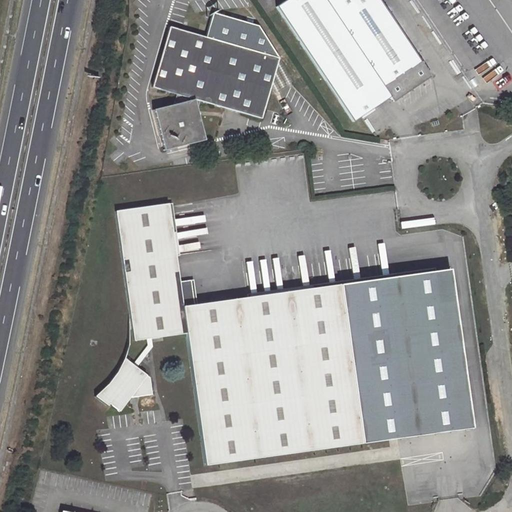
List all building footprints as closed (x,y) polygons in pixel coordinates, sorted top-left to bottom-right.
[(431,78),(377,0),(290,0),(276,10),(353,123),(390,99),(393,104),(431,78)] [(511,0),(413,0),(463,72),(496,50),(510,71),(511,69),(511,0)] [(262,126),(271,92),(279,63),(261,33),(213,20),(206,44),(171,33),(154,95),(178,103),(175,111),(152,118),(160,144),(179,156),(206,148),(197,118),(200,108),(262,126)] [(279,63),(271,92),(274,98),(292,86),(279,63)] [(179,156),(160,144),(165,160),(179,156)] [(174,204),(123,211),(140,342),(191,334),(209,467),(367,445),(344,283),(187,304),(174,204)] [(344,283),(367,445),(476,430),(454,267),(344,283)] [(155,379),(130,360),(103,399),(115,409),(117,406),(125,413),(136,398),(157,395),(155,379)]
